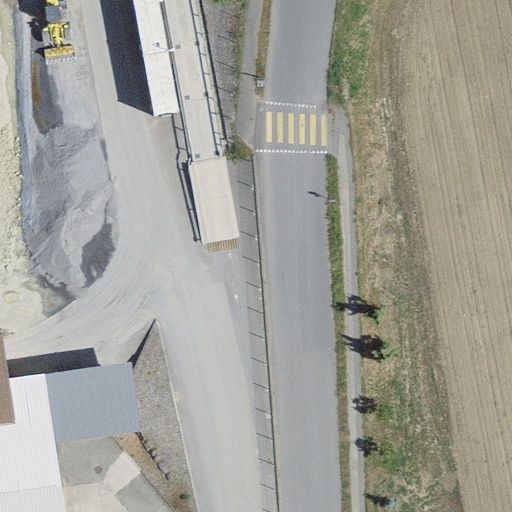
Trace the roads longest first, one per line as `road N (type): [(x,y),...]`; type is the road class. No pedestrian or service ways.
road 1 (track): [(251,511),(228,363),(134,0)]
road 2 (unclassified): [(307,511),(286,132),(290,0)]
